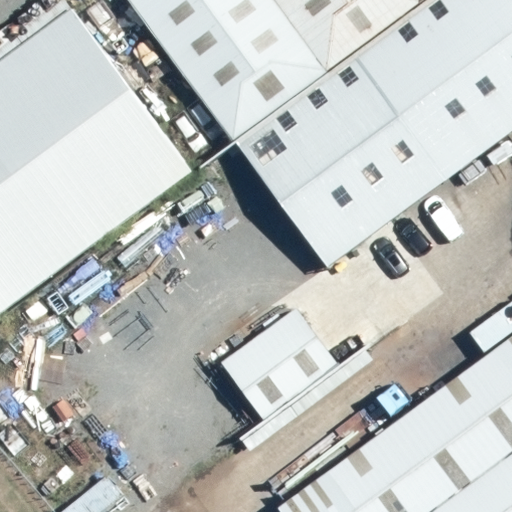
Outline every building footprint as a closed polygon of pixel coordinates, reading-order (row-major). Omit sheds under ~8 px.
[(42,0),(36,0),(0,27),(0,279),(162,158),(42,0)] [(114,0),(211,128),(382,0),(114,0)] [(511,0),(382,0),(211,128),(308,256),(511,103),(511,0)] [(339,363),(294,300),(219,354),(263,417),(339,363)] [(511,511),(511,306),(256,499),(266,511),(511,511)]
